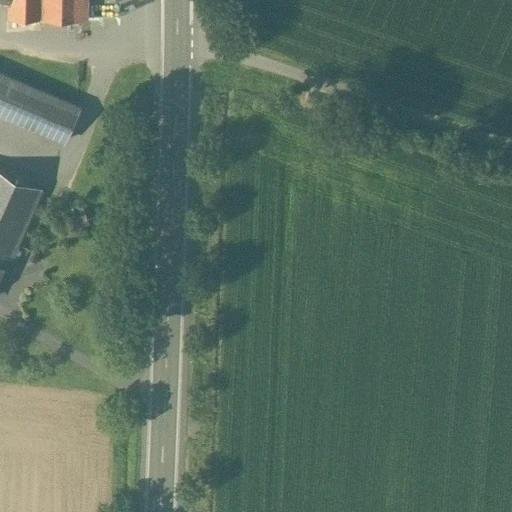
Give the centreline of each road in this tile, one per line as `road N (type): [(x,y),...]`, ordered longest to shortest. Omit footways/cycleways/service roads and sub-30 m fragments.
road 1 (primary): [(175,36),(169,511)]
road 2 (unclassified): [(511,148),(175,36)]
